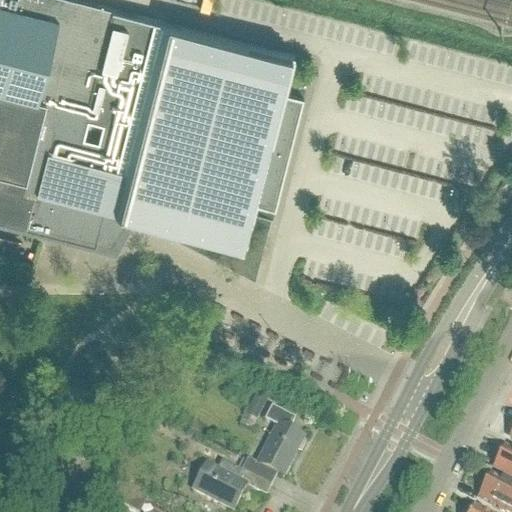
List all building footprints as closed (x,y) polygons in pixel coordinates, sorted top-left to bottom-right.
[(32,229),(94,245),(95,245),(96,246),(97,246),(98,246),(99,245),(100,245),(101,245),(102,244),(103,244),(104,243),(105,243),(105,242),(106,241),(107,241),(107,240),(108,239),(110,234),(113,235),(124,214),(133,216),(136,217),(139,218),(241,244),(248,216),(248,214),(249,209),(251,204),(274,210),(303,98),(280,92),(281,87),(282,82),(283,80),(290,53),(290,51),(111,6),(85,0),(0,0),(0,220),(24,227),(27,228),(32,229)] [(96,246),(95,245),(115,251),(133,216),(124,214),(113,235),(110,234),(108,239),(107,240),(107,241),(106,241),(105,242),(105,243),(104,243),(103,244),(102,244),(101,245),(100,245),(99,245),(98,246),(97,246),(96,246)] [(251,433),(268,398),(257,392),(240,428),(251,433)] [(258,468),(248,463),(242,474),(272,489),(277,479),(283,481),(303,441),(289,434),(295,422),(271,410),(264,424),(277,430),(258,468)] [(498,476),(511,483),(511,459),(502,454),(494,470),(499,473),(498,476)] [(204,468),(191,493),(227,511),(233,511),(245,489),(266,500),(272,489),(242,474),(241,476),(223,466),(218,476),(204,468)] [(489,507),(500,511),(511,511),(511,489),(495,481),(494,484),(488,481),(480,497),(491,503),(489,507)]
